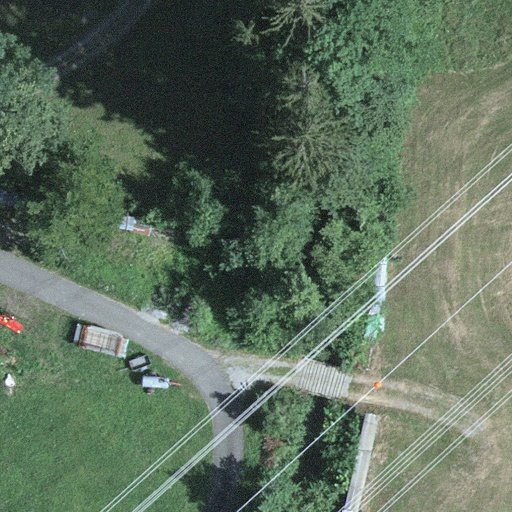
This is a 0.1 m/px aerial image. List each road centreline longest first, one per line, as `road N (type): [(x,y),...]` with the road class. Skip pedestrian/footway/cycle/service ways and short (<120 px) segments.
road 1 (track): [(382,404),(157,322),(0,278)]
road 2 (track): [(0,102),(153,0)]
